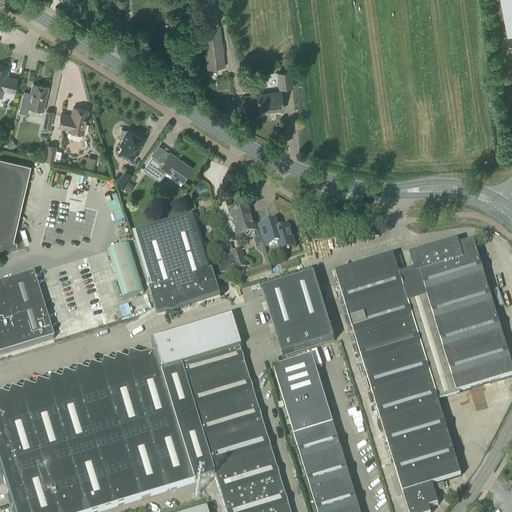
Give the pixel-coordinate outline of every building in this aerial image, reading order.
[(198,0),(208,73),(224,71),(219,29),(218,29),(214,0),(198,0)] [(511,35),(511,0),(502,0),(509,36),(511,35)] [(13,92),(16,80),(16,79),(6,77),(7,71),(0,69),(0,95),(2,96),(3,90),(13,92)] [(291,71),(278,73),(280,90),(293,88),(291,71)] [(31,93),(23,91),(18,112),(27,114),(28,108),(42,111),(47,87),(33,84),(31,93)] [(259,112),(282,108),(280,91),(256,94),(259,112)] [(82,139),(83,134),(88,111),(73,108),(71,116),(61,114),(58,127),(68,129),(68,131),(69,131),(68,136),(69,138),(80,140),(82,139)] [(49,128),(53,113),(46,111),(43,126),(49,128)] [(127,130),(126,131),(119,145),(122,146),(117,154),(131,161),(135,153),(137,154),(145,139),(127,130)] [(52,161),(55,147),(47,146),(44,159),(52,161)] [(142,170),(159,181),(166,171),(181,182),(191,168),(169,152),(161,163),(151,156),(142,170)] [(0,250),(17,246),(15,240),(13,239),(30,164),(0,157),(0,250)] [(123,187),(131,175),(124,171),(116,183),(123,187)] [(238,236),(255,232),(248,209),(232,213),(238,236)] [(194,215),(133,234),(150,291),(158,317),(166,314),(172,315),(181,310),(220,298),(212,272),(194,215)] [(276,223),(259,228),(265,248),(278,244),(280,252),(294,248),(289,228),(278,231),(276,223)] [(511,376),(511,367),(476,252),(473,242),(430,255),(429,250),(419,254),(420,258),(416,260),(419,270),(399,275),(393,256),(392,256),(335,274),(372,395),(363,398),(377,443),(386,440),(408,511),(429,511),(428,508),(438,505),(432,485),(461,476),(437,400),(457,393),(457,394),(511,376)] [(129,245),(108,251),(123,300),(144,293),(129,245)] [(217,262),(221,275),(246,267),(241,250),(231,253),(232,256),(229,257),(227,259),(217,262)] [(33,275),(13,281),(0,284),(0,356),(53,340),(33,275)] [(314,276),(262,292),(282,357),(334,342),(334,341),(314,278),(314,276)] [(0,470),(12,511),(99,511),(213,477),(272,459),(238,350),(237,350),(234,341),(237,340),(230,319),(169,337),(176,359),(177,358),(178,360),(157,367),(153,354),(140,358),(129,355),(126,363),(116,359),(113,367),(102,363),(100,371),(89,367),(87,375),(76,371),(73,379),(63,375),(60,383),(50,379),(47,387),(36,383),(34,391),(23,387),(21,395),(10,392),(8,399),(0,396),(0,470)] [(312,357),(273,369),(294,437),(333,425),(312,357)] [(359,511),(333,425),(294,437),(317,511),(359,511)] [(220,499),(279,481),(272,459),(213,477),(220,499)] [(224,511),(258,511),(285,504),(279,481),(220,499),(224,511)]
